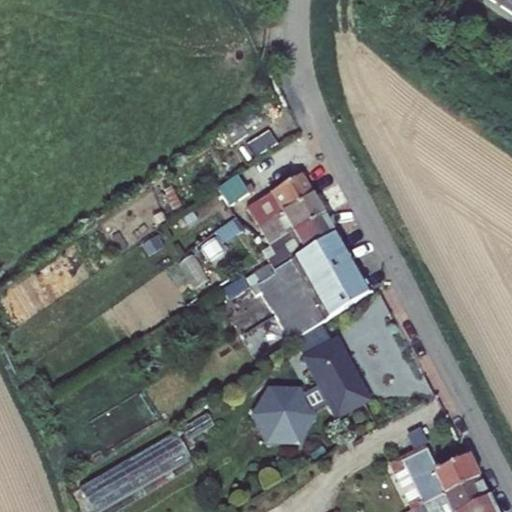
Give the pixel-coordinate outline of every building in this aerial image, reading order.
[(237,137),(244,148),(261,136),(253,125),(237,137)] [(314,177),(260,210),(272,229),(326,197),(314,177)] [(239,180),(224,191),(234,203),(248,192),(239,180)] [(267,194),(263,187),(239,200),(243,207),(267,194)] [(326,197),(272,229),(284,248),(337,216),(326,197)] [(337,216),(284,248),(289,258),(281,263),(284,267),(259,282),(264,290),(287,276),(287,274),(349,236),(337,216)] [(236,245),(256,231),(249,221),(229,235),(236,245)] [(287,274),(287,276),(264,290),(265,291),(265,292),(269,298),(273,294),(277,292),(280,296),(327,268),(341,293),(372,275),(349,236),(287,274)] [(324,358),(344,346),(334,329),(314,341),(324,358)] [(336,418),(345,412),(349,420),(379,404),(366,380),(368,378),(349,344),(344,346),(324,358),(317,361),(336,395),(326,400),(336,418)] [(328,422),(336,418),(326,400),(318,404),(316,400),(286,400),(270,425),(285,452),(315,452),(330,426),(328,422)] [(91,511),(114,511),(203,459),(188,434),(82,496),(91,511)] [(323,457),(327,462),(338,454),(335,449),(323,457)] [(404,493),(415,488),(404,467),(428,454),(426,450),(392,468),(404,493)] [(404,467),(415,488),(439,476),(428,454),(404,467)] [(425,508),(480,481),(470,461),(439,476),(415,488),(425,508)] [(480,481),(425,508),(420,510),(421,511),(468,511),(490,502),(480,481)] [(495,511),(490,502),(468,511),(495,511)]
